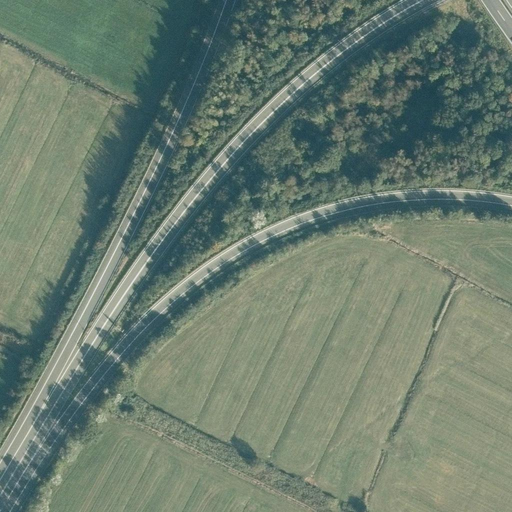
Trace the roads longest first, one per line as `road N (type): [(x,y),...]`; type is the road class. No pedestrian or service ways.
road 1 (motorway): [(28,450),(194,198),(314,74),(426,0)]
road 2 (motorway): [(13,473),(50,444),(102,368),(154,315),(269,234),(374,203),(511,202)]
road 3 (motorway): [(230,0),(172,146),(46,395),(28,450)]
